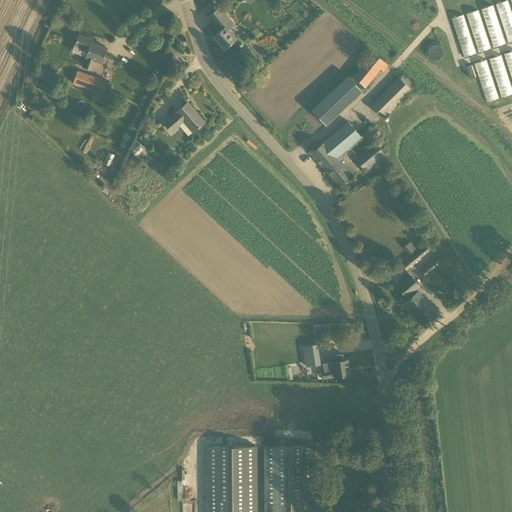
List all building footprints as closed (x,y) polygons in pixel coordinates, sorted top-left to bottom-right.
[(511,10),(509,0),(505,0),(496,3),(508,41),(511,40),(511,10)] [(481,8),(494,46),(506,42),(493,4),(481,8)] [(224,48),(236,38),(228,30),(235,24),(220,7),(207,17),(219,31),(213,36),(224,48)] [(466,13),(479,51),(491,47),(478,9),(466,13)] [(464,14),(452,18),(465,56),(477,52),(464,14)] [(75,46),(88,50),(81,66),(91,70),(95,61),(101,63),(107,48),(91,43),(92,39),(78,34),(75,46)] [(428,49),(427,52),(428,55),(430,58),(433,59),(436,59),(439,58),(441,56),(442,53),(441,50),(440,47),(437,45),(435,45),(432,45),(429,47),(428,49)] [(491,57),(500,95),(511,92),(511,50),(504,53),(504,54),(491,57)] [(372,52),(352,76),(365,87),(380,69),(383,71),(388,66),(372,52)] [(499,97),(487,59),(475,63),(487,101),(499,97)] [(473,64),(466,66),(470,77),(476,75),(473,64)] [(92,90),(96,77),(77,70),(72,84),(92,90)] [(42,72),(39,77),(50,83),(53,78),(42,72)] [(323,125),(360,90),(345,74),(308,109),(323,125)] [(383,118),(411,90),(398,77),(370,105),(383,118)] [(192,133),(204,122),(187,102),(163,123),(171,133),(180,126),(179,125),(183,122),(192,133)] [(311,152),(338,185),(357,168),(343,152),(360,137),(348,122),(322,143),(311,152)] [(373,142),(381,134),(371,124),(363,132),(373,142)] [(364,171),(384,154),(375,143),(355,159),(364,171)] [(413,249),(408,243),(403,247),(409,254),(414,250),(413,249)] [(406,270),(429,251),(426,247),(402,266),(406,270)] [(424,275),(438,263),(435,259),(421,271),(424,275)] [(398,287),(406,297),(419,286),(411,276),(398,287)] [(435,311),(418,291),(403,303),(410,311),(411,310),(421,322),(435,311)] [(305,367),(320,364),(317,345),(302,348),(305,367)] [(343,360),(342,354),(331,356),(332,361),(331,361),(331,362),(323,363),(324,371),(322,371),(323,372),(317,373),(318,379),(349,374),(347,360),(343,360)] [(257,511),(257,446),(205,447),(205,511),(257,511)] [(263,447),(263,511),(314,511),(314,446),(263,447)]
